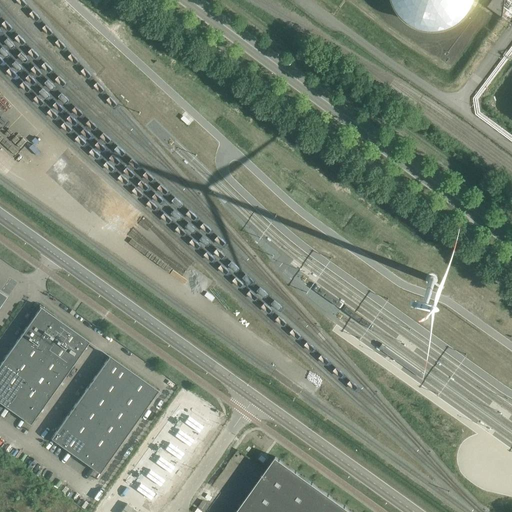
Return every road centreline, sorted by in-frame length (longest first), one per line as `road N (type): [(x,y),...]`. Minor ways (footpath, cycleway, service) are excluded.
road 1 (secondary): [(511,239),(190,0)]
road 2 (tertiary): [(253,397),(0,215)]
road 3 (tertiary): [(412,511),(253,397)]
road 4 (unclassified): [(174,511),(253,397)]
